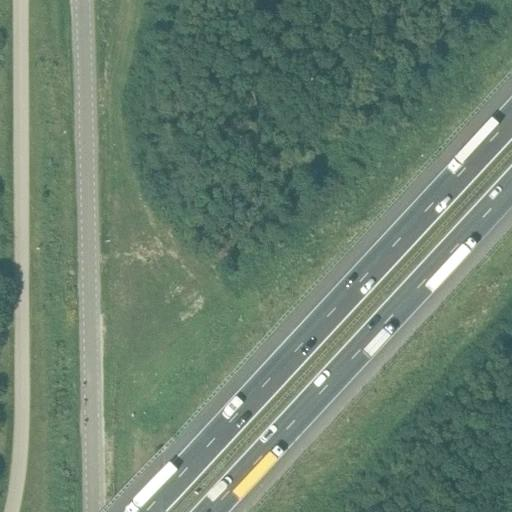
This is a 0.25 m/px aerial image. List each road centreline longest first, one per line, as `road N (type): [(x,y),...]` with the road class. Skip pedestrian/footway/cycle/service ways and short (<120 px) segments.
road 1 (motorway): [(511,117),(145,511)]
road 2 (unclassified): [(9,511),(21,418),(18,0)]
road 3 (unclassified): [(96,511),(77,0)]
road 4 (motorway): [(212,511),(511,189)]
